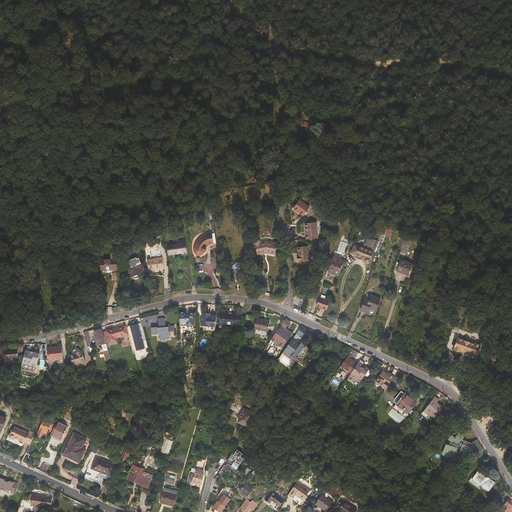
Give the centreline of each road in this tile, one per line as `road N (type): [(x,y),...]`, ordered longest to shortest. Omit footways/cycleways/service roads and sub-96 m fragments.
road 1 (residential): [(0,338),(39,337),(189,297),(248,300),(445,387),(511,475)]
road 2 (track): [(511,206),(474,192),(415,139),(392,102),(385,63)]
road 3 (track): [(232,0),(280,53),(385,63)]
road 4 (track): [(280,53),(280,201)]
road 5 (track): [(385,63),(445,60),(511,77)]
road 6 (residential): [(115,511),(0,458)]
